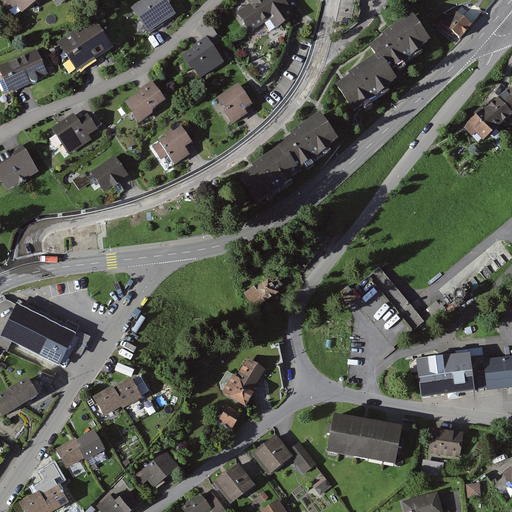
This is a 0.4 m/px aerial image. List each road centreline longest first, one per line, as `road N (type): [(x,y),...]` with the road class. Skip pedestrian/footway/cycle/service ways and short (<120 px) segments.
road 1 (residential): [(332,0),(313,73),(263,135),(157,199),(43,227),(29,246),(33,272)]
road 2 (secondary): [(486,29),(297,209),(236,241),(157,256)]
road 3 (tertiary): [(487,65),(303,300),(296,345),(313,386)]
road 4 (unclassified): [(0,507),(155,272),(157,256)]
road 5 (residential): [(217,0),(136,73),(0,133)]
road 6 (residential): [(313,386),(151,511)]
road 7 (tertiary): [(313,386),(511,422)]
road 8 (secondary): [(157,256),(33,272)]
